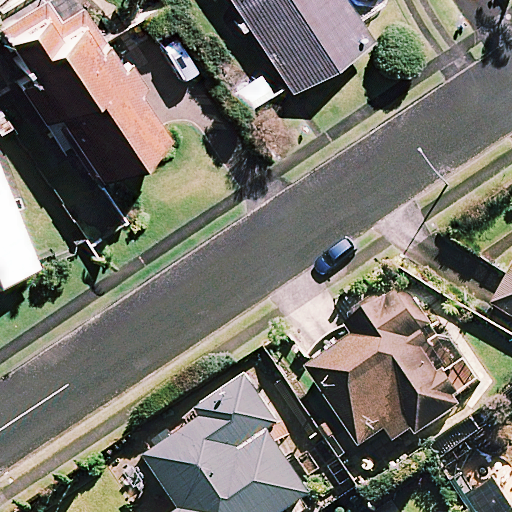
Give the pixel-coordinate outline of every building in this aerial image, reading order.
[(162,140),(70,0),(32,0),(0,21),(0,35),(27,78),(17,84),(42,121),(52,114),(97,182),(162,140)] [(369,42),(342,0),(228,0),(288,94),(369,42)] [(0,279),(36,266),(0,173),(0,279)] [(511,285),(497,311),(511,320),(511,285)] [(433,337),(410,300),(368,326),(372,333),(311,371),(363,454),(391,437),(402,454),(466,414),(422,343),(433,337)] [(287,428),(254,379),(200,414),(206,423),(150,460),(184,511),(294,511),(315,498),(274,437),(287,428)] [(475,419),(433,447),(446,466),(488,439),(475,419)]
